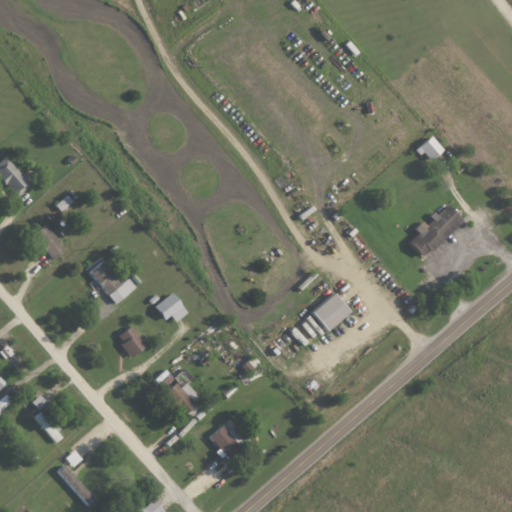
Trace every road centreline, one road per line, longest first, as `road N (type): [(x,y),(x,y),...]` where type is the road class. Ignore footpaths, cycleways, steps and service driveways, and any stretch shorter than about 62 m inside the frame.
road 1 (tertiary): [(246,511),(511,281)]
road 2 (residential): [(196,511),(0,284)]
